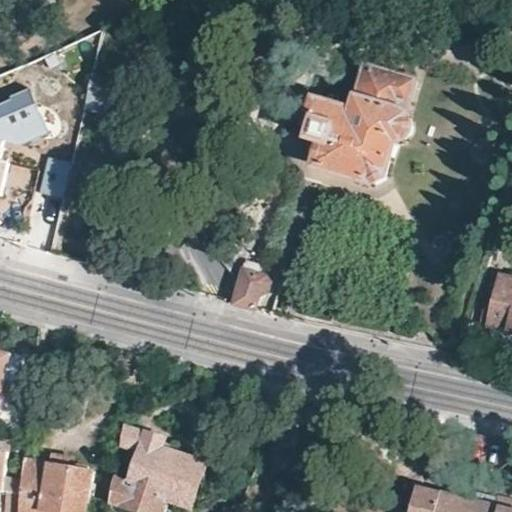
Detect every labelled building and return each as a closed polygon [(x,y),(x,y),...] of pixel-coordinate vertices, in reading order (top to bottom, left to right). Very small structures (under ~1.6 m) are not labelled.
[(244,58),(251,40),(228,32),(222,47),(221,50),(244,58)] [(234,77),(234,74),(232,68),(229,63),(224,60),(218,58),(215,57),(211,58),(208,59),(205,60),(203,61),(202,63),(201,64),(199,66),(197,73),(197,80),(200,87),(205,92),(206,93),(208,93),(209,94),(211,94),(215,95),(220,94),(225,93),(229,90),(230,89),(231,87),(231,86),(232,84),(233,82),(234,79),(234,77)] [(409,140),(414,135),(415,130),(415,124),(412,119),(409,116),(404,115),(407,104),(414,107),(420,84),(412,81),(415,69),(385,60),(382,74),(371,70),(358,116),(321,106),(315,125),(320,127),(314,148),(322,150),(324,151),(325,152),(325,154),(325,156),(321,168),(375,183),(377,183),(389,176),(398,142),(401,142),(404,141),(406,140),(409,140)] [(94,77),(85,108),(111,114),(115,100),(127,103),(123,118),(143,122),(147,107),(151,108),(154,92),(94,77)] [(9,78),(0,82),(0,92),(13,87),(9,78)] [(235,305),(257,311),(262,295),(263,295),(265,294),(267,294),(268,293),(270,292),(271,291),(271,290),(272,288),(268,279),(262,277),(263,268),(250,265),(246,265),(235,305)] [(511,326),(511,283),(503,325),(511,326)] [(0,391),(4,393),(13,354),(0,351),(0,391)] [(151,380),(156,360),(139,354),(135,376),(134,381),(147,384),(151,380)] [(131,402),(134,381),(135,376),(119,373),(114,399),(131,402)] [(32,417),(35,394),(25,393),(23,415),(25,416),(32,417)] [(6,413),(3,438),(11,439),(30,442),(32,417),(25,416),(23,415),(6,413)] [(117,479),(113,501),(144,511),(164,511),(167,505),(167,504),(168,503),(169,502),(170,502),(192,510),(208,464),(163,448),(167,439),(147,431),(146,433),(126,426),(123,446),(141,453),(130,482),(117,479)] [(10,495),(24,498),(25,483),(6,479),(11,439),(3,438),(0,437),(0,493),(10,495)] [(88,511),(96,473),(95,472),(77,468),(75,467),(77,461),(53,456),(52,463),(28,459),(25,483),(24,498),(22,511),(88,511)] [(511,511),(511,500),(498,497),(495,507),(479,503),(463,499),(419,487),(412,511),(511,511)] [(463,499),(479,503),(482,493),(467,488),(463,499)] [(8,511),(22,511),(24,498),(10,495),(8,511)]
